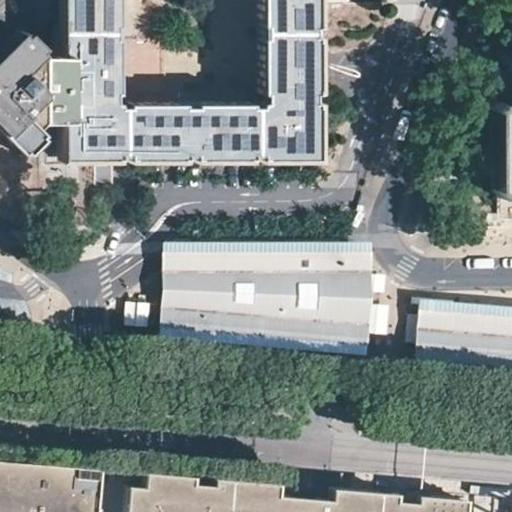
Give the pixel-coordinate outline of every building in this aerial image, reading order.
[(60,156),(310,156),(312,92),(320,92),(318,0),(53,0),(54,53),(38,53),(40,121),(60,122),(60,156)] [(0,135),(21,156),(40,139),(40,121),(38,53),(39,41),(19,23),(0,42),(0,135)] [(511,101),(492,101),(489,195),(511,195),(511,101)] [(110,184),(110,165),(93,165),(92,184),(110,184)] [(154,257),(152,336),(365,355),(371,308),(371,258),(154,257)] [(511,310),(415,301),(412,351),(511,360),(511,310)] [(467,432),(444,431),(442,438),(468,440),(467,432)] [(511,436),(474,433),(471,440),(511,444),(511,436)] [(0,511),(95,511),(99,466),(0,458),(0,511)] [(468,511),(469,499),(438,496),(438,503),(384,498),(384,491),(337,487),(336,494),(307,491),(277,489),(278,481),(231,478),(231,484),(203,482),(176,479),(177,472),(146,470),(145,484),(128,482),(125,511),(468,511)] [(508,488),(468,485),(469,492),(505,496),(508,488)]
